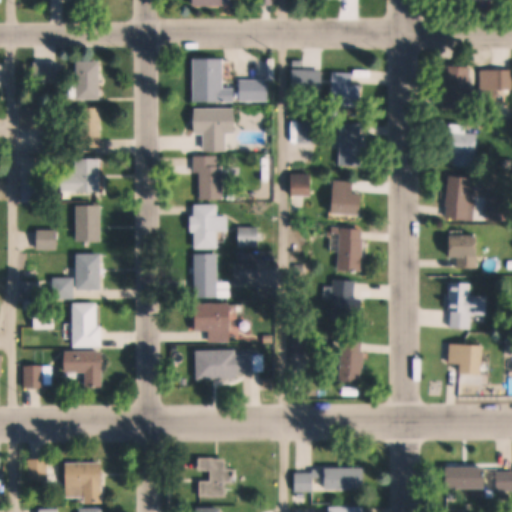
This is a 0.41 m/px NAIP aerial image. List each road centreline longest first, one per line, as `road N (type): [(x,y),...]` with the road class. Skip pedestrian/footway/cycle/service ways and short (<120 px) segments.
road 1 (residential): [(154,511),(145,0)]
road 2 (residential): [(511,419),(0,422)]
road 3 (residential): [(511,32),(0,33)]
road 4 (residential): [(406,511),(406,0)]
